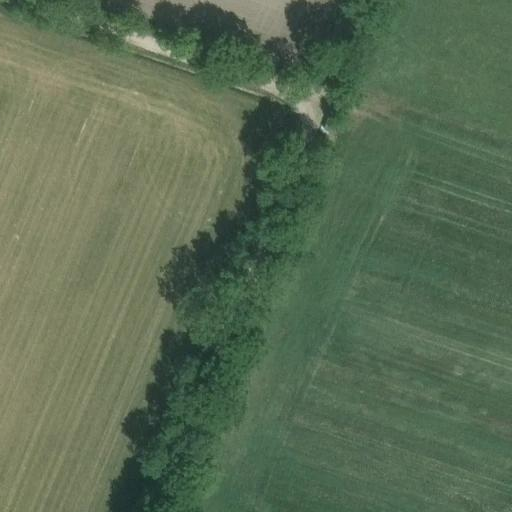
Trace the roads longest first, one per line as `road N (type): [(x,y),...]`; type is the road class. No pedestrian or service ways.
road 1 (track): [(13,0),(297,97),(324,115),(166,511)]
road 2 (track): [(324,115),(373,0)]
